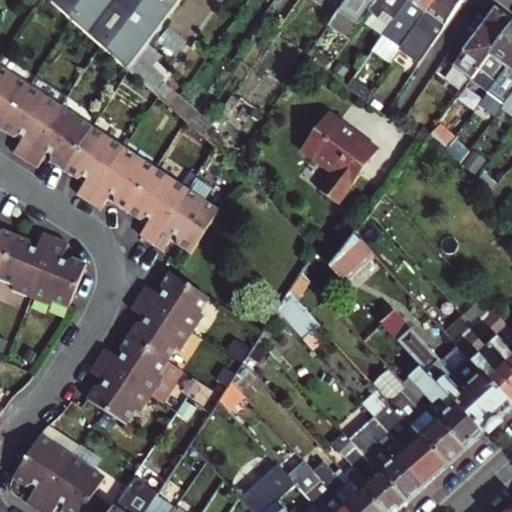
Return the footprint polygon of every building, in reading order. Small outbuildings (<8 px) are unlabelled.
[(127,69),(183,0),(48,0),(71,19),(127,69)] [(366,19),(378,0),(346,0),(338,13),(359,28),(366,19)] [(402,9),(408,0),(378,0),(366,19),(377,26),(393,3),(402,9)] [(403,49),(436,0),(408,0),(402,9),(385,36),(403,49)] [(462,0),(436,0),(403,49),(402,50),(420,64),(462,0)] [(471,80),(511,25),(511,22),(495,10),(454,68),(471,80)] [(338,13),(332,21),(353,37),(359,28),(338,13)] [(488,93),(511,62),(511,25),(471,80),(488,93)] [(333,67),(312,50),(308,55),(330,72),(333,67)] [(511,62),(488,93),(505,106),(511,96),(511,62)] [(28,85),(0,67),(0,127),(0,128),(28,85)] [(60,106),(28,85),(0,128),(11,135),(15,134),(22,138),(12,153),(24,162),(60,106)] [(92,126),(60,106),(24,162),(36,169),(47,153),(51,156),(52,161),(64,169),(92,126)] [(215,126),(195,112),(188,123),(206,139),(215,126)] [(350,131),(350,128),(330,112),(303,148),(333,171),(319,189),(337,203),(378,149),(350,131)] [(124,147),(92,126),(64,169),(76,177),(80,175),(86,179),(76,195),(88,203),(124,147)] [(451,126),(437,145),(444,152),(459,133),(451,126)] [(155,167),(124,147),(88,203),(99,210),(110,193),(116,197),(116,202),(127,210),(155,167)] [(187,187),(155,167),(127,210),(139,217),(144,215),(150,219),(139,236),(150,243),(187,187)] [(187,187),(150,243),(162,250),(173,234),(178,238),(178,242),(192,251),(220,208),(205,199),(213,187),(202,179),(203,177),(196,173),(187,187)] [(0,276),(18,233),(4,227),(0,228),(0,276)] [(32,296),(57,235),(44,230),(38,246),(32,244),(31,238),(18,233),(0,276),(0,277),(15,284),(13,288),(32,296)] [(375,256),(355,234),(331,266),(346,282),(375,256)] [(71,306),(89,262),(74,256),(70,259),(63,256),(70,241),(57,235),(32,296),(51,304),(53,299),(71,306)] [(148,285),(141,296),(193,330),(205,313),(200,310),(210,295),(172,271),(163,283),(166,290),(163,294),(148,285)] [(311,282),(303,273),(291,292),(299,300),(311,282)] [(306,338),(321,324),(299,300),(291,292),(280,309),(306,338)] [(193,330),(141,296),(133,307),(148,317),(145,322),(139,323),(131,334),(168,359),(177,345),(182,348),(193,330)] [(492,309),(481,297),(463,314),(474,325),(492,309)] [(492,309),(474,325),(511,366),(511,330),(492,309)] [(384,323),(423,366),(483,433),(511,406),(511,403),(469,357),(452,373),(442,362),(396,312),(384,323)] [(463,314),(445,331),(455,342),(474,325),(463,314)] [(306,338),(305,339),(314,350),(330,335),(321,324),(306,338)] [(459,347),(469,357),(511,403),(511,366),(474,325),(455,342),(459,347)] [(168,359),(131,334),(123,346),(126,352),(122,357),(107,347),(99,359),(153,393),(163,400),(183,368),(168,359)] [(459,347),(442,362),(452,373),(469,357),(459,347)] [(153,393),(99,359),(92,370),(107,380),(104,385),(98,384),(89,398),(127,423),(137,408),(142,411),(153,393)] [(394,373),(382,359),(377,364),(389,377),(394,373)] [(434,403),(427,409),(465,450),(483,433),(423,366),(410,378),(434,403)] [(400,412),(448,465),(465,450),(427,409),(423,413),(403,391),(391,402),(400,412)] [(388,399),(372,413),(384,426),(400,412),(391,402),(388,399)] [(218,401),(212,410),(190,443),(196,450),(228,413),(218,401)] [(165,480),(190,443),(212,410),(202,403),(155,473),(165,480)] [(406,451),(432,480),(448,465),(400,412),(384,426),(384,427),(395,439),(406,451)] [(53,422),(14,479),(27,488),(33,485),(38,488),(29,502),(40,509),(74,456),(83,441),(53,422)] [(360,449),(409,502),(432,480),(406,451),(395,439),(384,427),(360,449)] [(359,472),(352,479),(382,511),(397,511),(409,502),(360,449),(355,443),(343,454),(359,472)] [(66,511),(65,511),(83,511),(85,510),(106,477),(74,456),(40,509),(44,511),(54,511),(61,502),(66,505),(66,511)] [(314,470),(334,492),(352,511),(382,511),(352,479),(346,484),(325,460),(314,470)] [(294,462),(282,472),(295,486),(312,505),(318,511),(352,511),(334,492),(327,499),(294,462)] [(287,511),(277,501),(295,486),(282,472),(277,467),(242,499),(253,511),(287,511)] [(143,511),(155,496),(165,480),(155,473),(128,511),(121,511),(114,507),(110,511),(143,511)] [(158,511),(165,502),(155,496),(143,511),(158,511)] [(235,507),(234,508),(238,511),(253,511),(242,499),(241,498),(235,507)]
